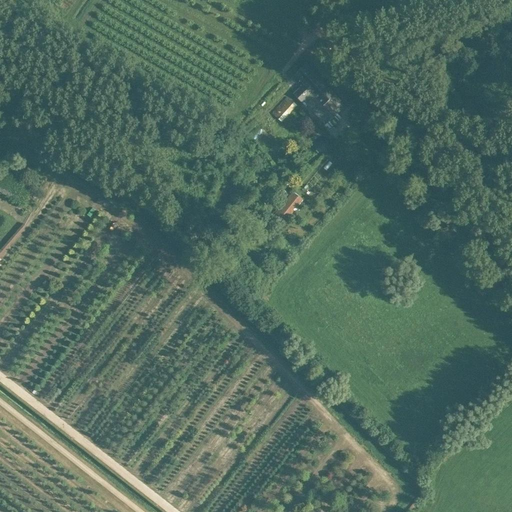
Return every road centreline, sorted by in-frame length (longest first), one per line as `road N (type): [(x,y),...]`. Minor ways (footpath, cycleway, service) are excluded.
road 1 (track): [(315,31),(511,148)]
road 2 (track): [(144,511),(0,398)]
